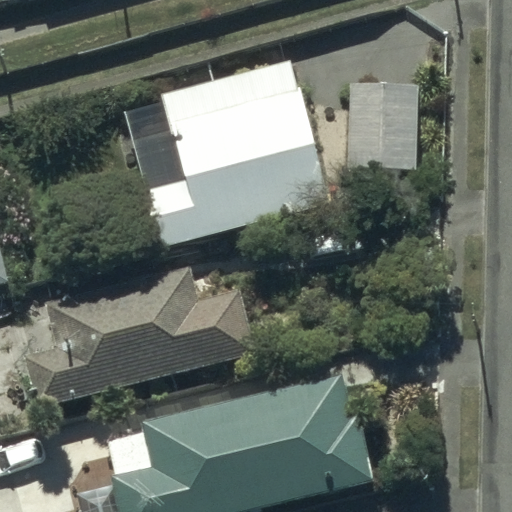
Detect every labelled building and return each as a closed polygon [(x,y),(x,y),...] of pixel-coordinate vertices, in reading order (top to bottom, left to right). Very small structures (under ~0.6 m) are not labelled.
[(151,194),(165,251),(333,210),(297,66),(165,99),(186,185),(151,194)] [(419,93),(348,93),(349,172),(420,171),(419,93)] [(0,290),(15,286),(0,235),(0,290)] [(25,361),(37,411),(257,357),(242,295),(199,305),(191,273),(48,307),(59,353),(25,361)] [(114,481),(120,511),(267,511),(378,486),(353,378),(145,428),(146,433),(114,441),(123,479),(114,481)]
